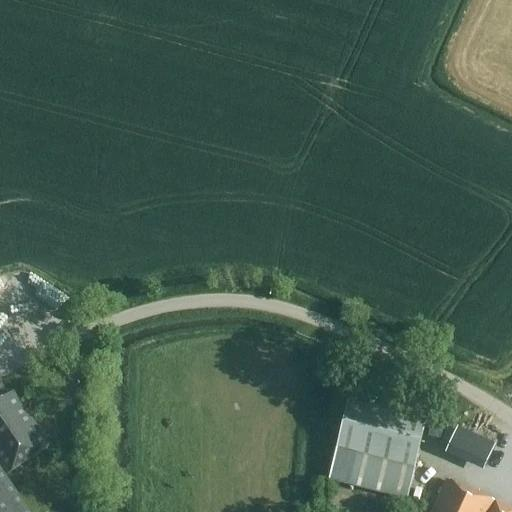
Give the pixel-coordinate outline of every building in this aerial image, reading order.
[(27,511),(5,478),(0,471),(0,462),(9,476),(48,447),(12,393),(10,395),(0,401),(0,511),(27,511)] [(426,424),(348,404),(335,453),(328,483),(406,503),(426,424)] [(450,456),(489,469),(498,441),(460,428),(450,456)] [(449,447),(456,432),(448,429),(441,444),(449,447)] [(493,511),(497,504),(495,503),(446,481),(432,511),(493,511)]
